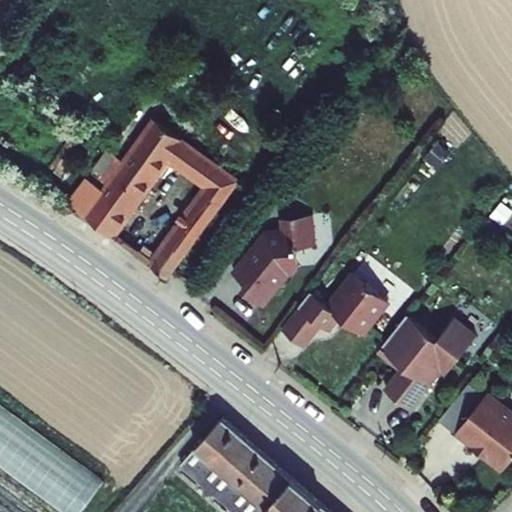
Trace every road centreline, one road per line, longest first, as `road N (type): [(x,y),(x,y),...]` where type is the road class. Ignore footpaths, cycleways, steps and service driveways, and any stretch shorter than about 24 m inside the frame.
road 1 (secondary): [(411,511),(157,308),(0,196)]
road 2 (secondary): [(0,224),(116,305),(376,511)]
